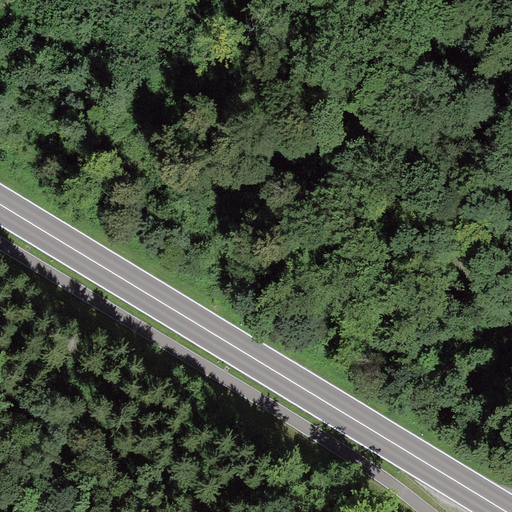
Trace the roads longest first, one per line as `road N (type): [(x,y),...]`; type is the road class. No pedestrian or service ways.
road 1 (primary): [(0,201),(511,510)]
road 2 (track): [(298,0),(414,163),(511,349)]
